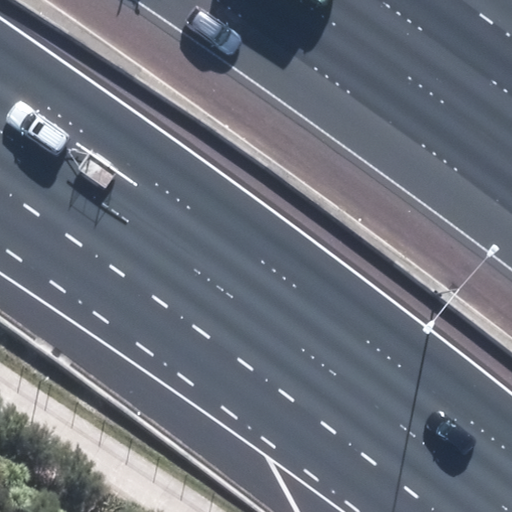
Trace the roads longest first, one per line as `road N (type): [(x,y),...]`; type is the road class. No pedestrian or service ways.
road 1 (motorway): [(498,511),(0,140)]
road 2 (motorway): [(295,0),(511,156)]
